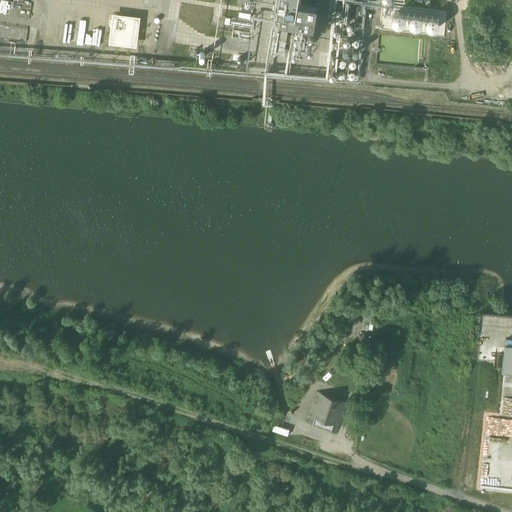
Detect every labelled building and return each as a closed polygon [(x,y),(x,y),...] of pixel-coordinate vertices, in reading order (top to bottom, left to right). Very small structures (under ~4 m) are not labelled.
[(275,0),(274,8),(277,8),(271,49),(283,51),(288,20),(312,24),(314,14),(304,12),(306,2),(305,0),(275,0)] [(304,12),(314,14),(316,3),(306,2),(304,12)] [(250,13),(239,11),(238,18),(249,19),(250,13)] [(109,12),(106,41),(135,44),(137,14),(109,12)] [(511,345),(505,345),(502,372),(511,373),(511,345)] [(336,430),(346,401),(317,390),(307,419),(336,430)] [(289,427),(275,421),(273,427),(287,433),(289,427)]
